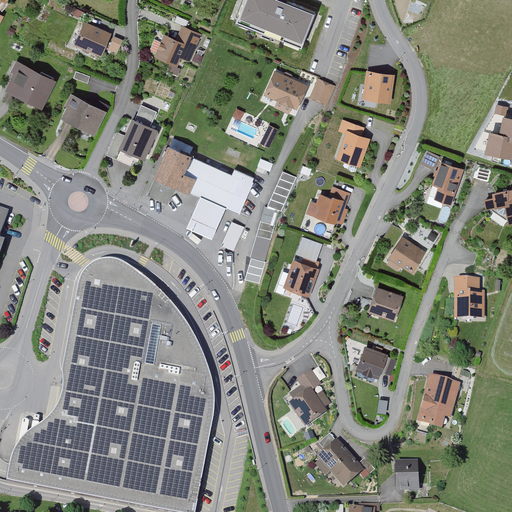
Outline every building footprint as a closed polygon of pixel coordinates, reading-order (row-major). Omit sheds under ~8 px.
[(7,0),(0,0),(0,8),(1,10),(10,2),(7,0)] [(315,12),(287,0),(286,4),(277,0),(276,0),(244,0),(238,17),(256,24),(254,28),(263,31),(264,29),(275,34),(274,36),(283,40),(285,36),(303,43),(315,12)] [(73,14),(82,18),(85,12),(75,8),(73,14)] [(109,34),(85,23),(76,43),(100,54),(109,34)] [(183,26),(176,41),(165,36),(163,42),(154,39),(149,50),(158,54),(157,55),(176,63),(179,56),(187,60),(199,34),(183,26)] [(105,47),(117,53),(124,38),(112,32),(105,47)] [(41,103),(53,78),(41,72),(40,75),(22,66),(22,65),(17,62),(13,71),(17,73),(8,90),(18,95),(20,92),(41,103)] [(90,76),(76,71),(73,78),(87,83),(90,76)] [(291,104),(296,106),(305,86),(289,79),(291,75),(286,73),(284,76),(275,72),(266,93),(279,99),(291,104)] [(388,101),(392,75),(369,72),(367,85),(369,88),(367,98),(388,101)] [(311,96),(326,103),(333,86),(319,80),(311,96)] [(79,132),(82,131),(89,135),(101,111),(77,100),(78,98),(72,96),(68,104),(72,106),(67,116),(76,121),(74,125),(76,130),(79,132)] [(97,99),(94,104),(107,111),(110,106),(97,99)] [(279,99),(276,106),(288,112),(291,104),(279,99)] [(497,105),(496,112),(506,114),(507,108),(497,105)] [(243,112),(237,109),(233,116),(240,119),(243,112)] [(511,137),(511,119),(505,117),(501,135),(511,137)] [(116,132),(107,153),(131,164),(134,158),(138,160),(140,156),(144,158),(156,130),(133,119),(125,137),(116,132)] [(343,120),(340,130),(348,133),(340,157),(359,164),(367,139),(358,136),(361,127),(343,120)] [(269,126),(267,130),(275,134),(277,130),(269,126)] [(487,151),(511,156),(511,137),(501,135),(491,133),(487,151)] [(225,207),(239,213),(253,182),(252,181),(254,177),(234,169),(232,175),(189,155),(193,147),(173,138),(148,194),(167,202),(175,184),(201,196),(225,207)] [(440,156),(427,150),(420,163),(433,169),(440,156)] [(270,171),(273,164),(261,159),(258,166),(270,171)] [(461,170),(441,163),(430,195),(450,202),(461,170)] [(303,166),(302,172),(309,174),(311,169),(303,166)] [(283,171),(267,205),(281,211),(296,177),(283,171)] [(344,208),(349,193),(333,188),(330,195),(333,196),(342,200),(340,207),(344,208)] [(511,189),(495,193),(496,198),(485,200),(487,208),(490,208),(508,220),(508,223),(511,222),(511,189)] [(342,200),(333,196),(332,198),(320,194),(317,203),(312,201),(308,212),(334,222),(335,220),(341,223),(346,209),(344,208),(340,207),(342,200)] [(444,200),(429,195),(427,202),(441,207),(444,200)] [(225,207),(201,196),(187,226),(212,237),(225,207)] [(271,239),(279,210),(265,206),(256,235),(271,239)] [(0,250),(3,242),(0,240),(0,235),(8,212),(0,208),(0,250)] [(244,227),(232,221),(221,245),(233,250),(244,227)] [(437,236),(432,232),(428,238),(433,241),(437,236)] [(303,237),(298,251),(304,253),(309,239),(303,237)] [(412,269),(423,252),(400,237),(393,246),(396,248),(391,256),(412,269)] [(316,260),(322,243),(309,239),(304,253),(298,251),(297,254),(304,256),(316,260)] [(295,261),(290,275),(286,274),(283,285),(307,294),(319,262),(316,260),(304,256),(301,263),(295,261)] [(253,259),(248,264),(257,272),(262,266),(253,259)] [(37,458),(13,453),(10,461),(6,481),(170,511),(195,511),(213,420),(214,407),(214,394),(204,392),(202,377),(198,363),(192,349),(185,337),(177,325),(167,315),(157,306),(158,302),(156,299),(152,298),(149,300),(146,297),(141,290),(137,277),(131,268),(127,265),(117,261),(112,260),(102,260),(97,262),(88,267),(84,271),(79,280),(62,372),(65,372),(55,430),(43,428),(37,458)] [(461,317),(483,317),(483,293),(478,293),(478,280),(456,280),(456,299),(461,299),(461,317)] [(380,313),(393,318),(401,297),(375,287),(372,296),(374,297),(371,306),(381,309),(380,313)] [(390,373),(395,360),(380,354),(382,348),(376,346),(374,351),(366,348),(358,367),(360,368),(357,375),(373,381),(376,374),(377,375),(380,369),(390,373),(389,380),(393,380),(394,374),(390,373)] [(324,411),(310,391),(319,384),(311,372),(299,380),(303,386),(290,395),(301,410),(297,412),(306,424),(324,411)] [(431,377),(419,420),(440,426),(443,414),(449,416),(456,390),(459,391),(460,387),(457,386),(458,384),(431,377)] [(386,413),(388,400),(379,398),(377,412),(386,413)] [(330,434),(319,444),(324,449),(335,439),(330,434)] [(332,470),(349,455),(337,442),(320,456),(332,470)] [(365,458),(359,463),(369,474),(375,469),(372,465),(373,459),(372,448),(363,456),(365,458)] [(349,455),(332,470),(344,484),(361,469),(349,455)] [(397,464),(398,489),(409,488),(409,491),(417,491),(416,463),(397,464)] [(351,511),(372,511),(373,510),(380,511),(379,503),(361,504),(361,509),(351,508),(351,511)]
